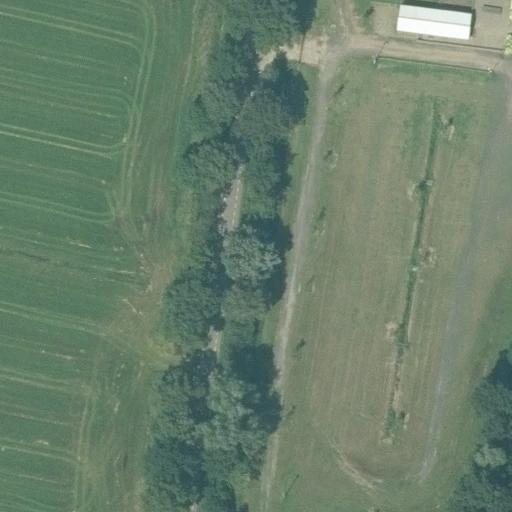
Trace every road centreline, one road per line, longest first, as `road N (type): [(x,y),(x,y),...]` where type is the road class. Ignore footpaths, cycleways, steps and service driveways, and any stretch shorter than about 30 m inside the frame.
road 1 (track): [(330,59),(287,420),(300,462),(327,487),(373,502),(410,502),(444,490),(464,460),(496,346)]
road 2 (tertiary): [(185,511),(258,0)]
road 3 (track): [(330,59),(370,47),(511,59)]
